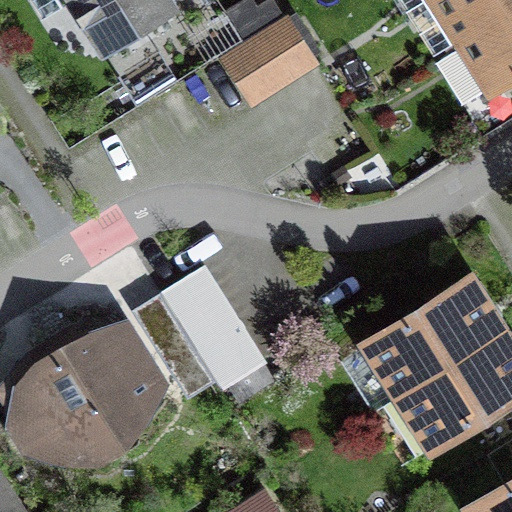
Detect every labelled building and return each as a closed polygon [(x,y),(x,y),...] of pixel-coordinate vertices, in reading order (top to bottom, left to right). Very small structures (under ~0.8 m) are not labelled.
[(32,0),(43,17),(72,0),(93,34),(147,0),(32,0)] [(511,7),(511,0),(437,0),(462,39),(511,7)] [(511,77),(511,7),(462,39),(465,43),(441,58),(467,100),(491,85),(494,89),(511,77)] [(287,17),(223,58),(247,97),(312,56),(287,17)] [(159,294),(215,380),(220,388),(228,384),(239,401),(275,378),(203,266),(159,294)] [(367,342),(399,393),(502,329),(470,277),(367,342)] [(215,380),(159,294),(134,310),(189,396),(215,380)] [(511,394),(511,344),(502,329),(399,393),(431,445),(511,394)] [(51,343),(33,354),(12,378),(58,451),(62,454),(67,453),(90,448),(114,432),(115,433),(126,426),(154,386),(155,383),(154,379),(126,334),(121,331),(117,330),(78,343),(59,356),(51,343)] [(0,511),(25,511),(0,471),(0,511)] [(511,511),(511,478),(469,505),(473,511),(511,511)] [(274,511),(263,493),(232,511),(274,511)]
